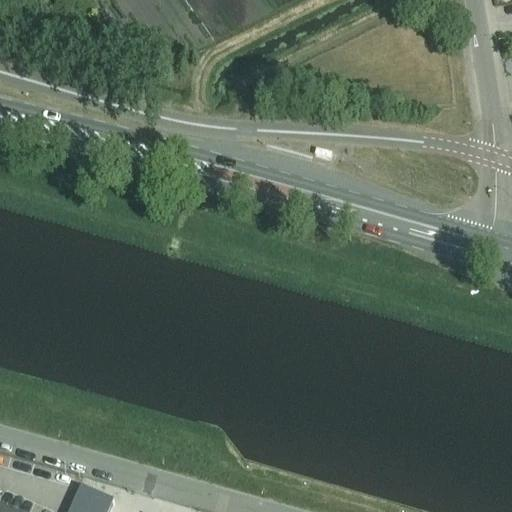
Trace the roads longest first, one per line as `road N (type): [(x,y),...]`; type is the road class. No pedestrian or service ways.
road 1 (unclassified): [(497,159),(422,143),(188,125),(0,73)]
road 2 (secondary): [(299,198),(0,116)]
road 3 (unclassified): [(253,511),(0,439)]
road 4 (secondary): [(299,198),(485,249)]
road 5 (tertiary): [(497,159),(473,0)]
